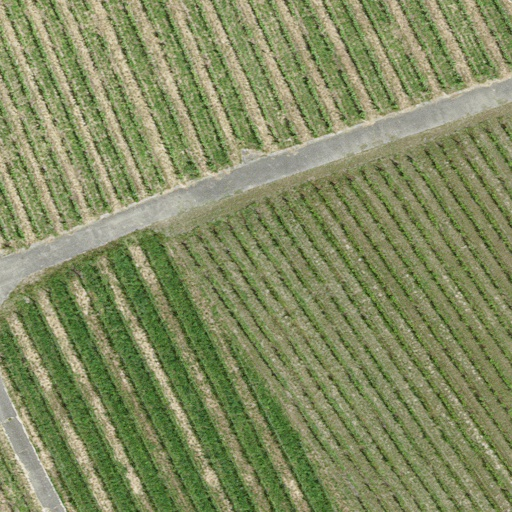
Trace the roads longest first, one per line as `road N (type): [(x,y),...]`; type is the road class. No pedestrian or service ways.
road 1 (track): [(0,277),(254,173),(511,88)]
road 2 (track): [(57,511),(0,398)]
